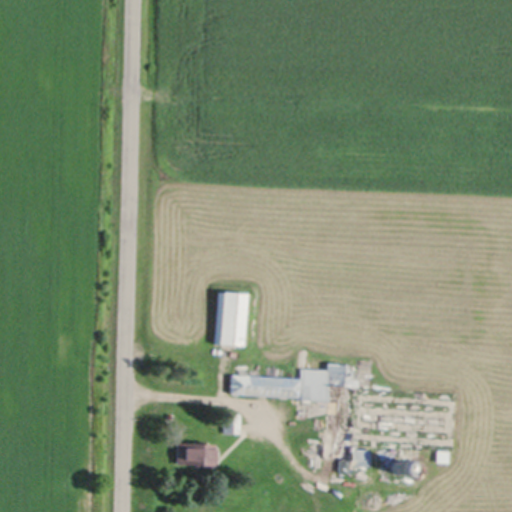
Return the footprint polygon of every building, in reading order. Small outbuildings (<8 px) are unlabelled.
[(247,291),(244,343),(216,342),(219,289),(247,291)] [(359,364),(359,368),(356,401),(353,444),(370,446),(368,463),(352,462),(350,462),(350,470),(339,469),(340,461),(321,460),(326,399),(299,396),(229,391),(231,371),(301,377),(302,364),(327,366),(327,364),(327,363),(328,361),(351,363),(359,364)] [(240,411),(240,432),(222,431),(223,411),(240,411)] [(212,442),(212,464),(175,464),(175,442),(212,442)] [(400,457),(401,457),(402,457),(403,458),(404,458),(405,459),(406,460),(407,461),(407,463),(407,464),(407,465),(407,466),(406,467),(405,468),(404,469),(403,470),(402,471),(401,471),(400,471),(398,471),(397,471),(396,470),(395,469),(394,469),(393,467),(393,466),(393,465),(392,464),(393,463),(393,461),(393,460),(394,459),(395,458),(396,458),(397,457),(398,457),(400,457)]
